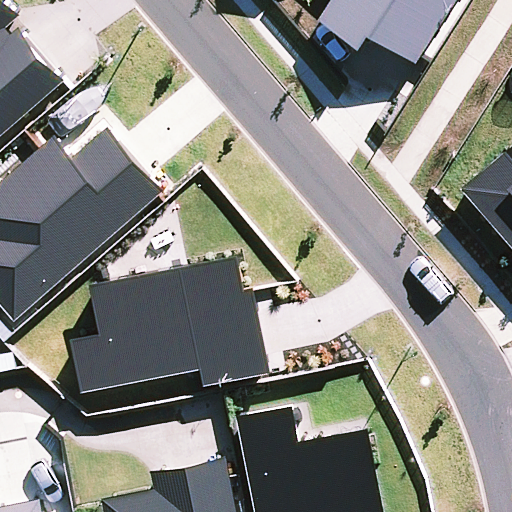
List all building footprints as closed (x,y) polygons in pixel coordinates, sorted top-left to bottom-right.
[(0,0),(0,137),(69,79),(24,26),(16,33),(9,26),(23,13),(11,0),(0,0)] [(420,60),(459,0),(334,0),(324,18),(365,44),(372,32),(420,60)] [(0,295),(19,317),(168,188),(113,125),(78,155),(59,133),(0,184),(0,295)] [(511,240),(511,141),(463,184),(511,240)] [(77,336),(87,390),(206,366),(209,382),(274,369),(258,288),(257,286),(249,287),(242,252),(95,282),(105,331),(77,336)] [(297,402),(241,412),(260,511),(389,511),(372,426),(304,439),(297,402)] [(241,511),(230,454),(155,469),(159,486),(106,496),(107,503),(108,511),(241,511)] [(0,511),(46,511),(43,496),(0,504),(0,511)]
